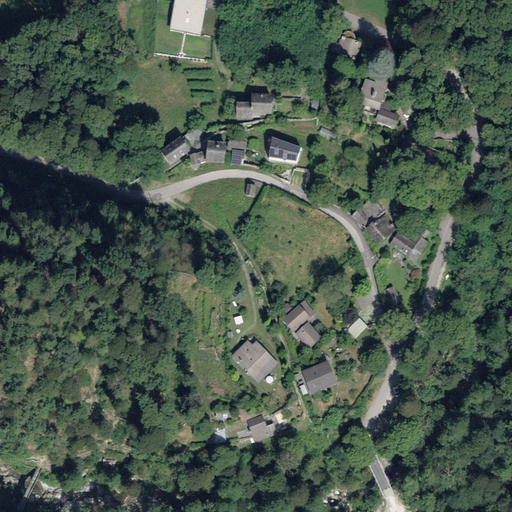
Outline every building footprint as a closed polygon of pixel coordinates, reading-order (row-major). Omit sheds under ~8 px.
[(200,35),(206,0),(174,0),(169,29),(200,35)] [(365,43),(341,35),(335,54),(359,62),(365,43)] [(387,83),(376,79),(375,82),(364,79),(357,102),(379,109),(381,102),(387,83)] [(250,102),(236,102),(236,119),(253,119),(253,116),(266,117),(266,114),(271,114),(272,94),(251,93),(250,102)] [(392,105),(381,102),(379,109),(375,120),(395,127),(399,115),(389,112),(392,105)] [(181,136),(160,151),(169,165),(190,151),(181,136)] [(301,147),(271,137),(269,157),(295,162),(301,147)] [(225,142),(207,140),(205,162),(223,163),(225,142)] [(246,142),(228,140),(227,151),(232,152),(231,164),(244,165),(246,142)] [(202,151),(188,155),(191,166),(205,162),(202,151)] [(359,226),(367,219),(359,209),(351,216),(359,226)] [(376,246),(397,230),(384,214),(363,230),(376,246)] [(415,262),(429,244),(415,234),(411,239),(399,230),(389,244),(415,262)] [(309,349),(322,337),(308,322),(316,314),(304,300),(282,321),(309,349)] [(278,364),(256,341),(252,345),(248,340),(231,355),(258,383),(278,364)] [(327,361),(302,371),(311,394),(336,384),(327,361)] [(263,416),(247,421),(254,442),(277,434),(273,423),(267,426),(263,416)] [(223,429),(214,429),(215,442),(223,442),(223,429)]
